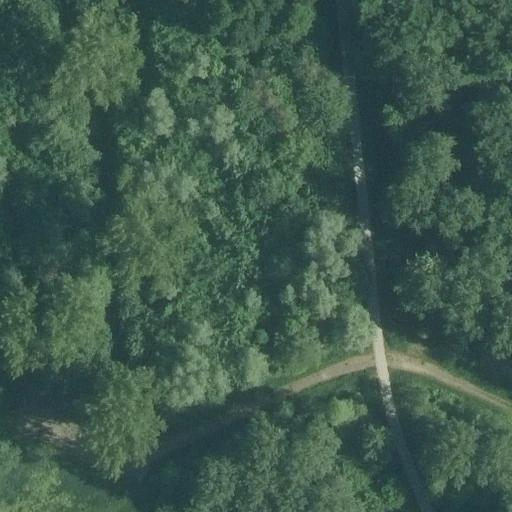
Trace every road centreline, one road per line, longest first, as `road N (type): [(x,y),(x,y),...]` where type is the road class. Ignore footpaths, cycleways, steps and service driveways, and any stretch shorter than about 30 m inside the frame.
road 1 (track): [(174,443),(381,356),(511,409)]
road 2 (unclassified): [(174,443),(139,451),(100,442),(13,402)]
